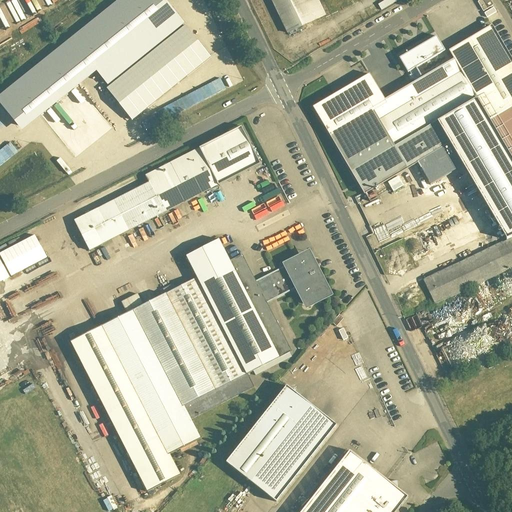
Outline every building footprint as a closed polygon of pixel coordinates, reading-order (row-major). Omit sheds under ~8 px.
[(120,0),(0,97),(0,107),(22,134),(97,73),(109,87),(184,26),(162,0),(120,0)] [(35,0),(40,9),(50,4),(48,0),(35,0)] [(268,0),(286,36),(325,17),(316,0),(268,0)] [(385,0),(377,4),(380,10),(399,0),(385,0)] [(485,19),(497,13),(490,0),(479,0),(476,2),(485,19)] [(210,58),(184,26),(109,87),(134,119),(210,58)] [(370,75),(313,108),(364,195),(451,145),(507,241),(511,238),(511,59),(493,28),(452,52),(456,59),(450,63),(422,79),(385,101),(370,75)] [(450,63),(436,38),(400,59),(408,74),(416,69),(422,79),(450,63)] [(222,80),(139,118),(144,129),(228,91),(222,80)] [(146,188),(72,225),(88,256),(258,170),(239,133),(142,180),(146,188)] [(12,146),(0,154),(0,170),(19,156),(12,146)] [(397,177),(387,183),(393,192),(403,186),(397,177)] [(445,194),(408,211),(411,219),(448,202),(445,194)] [(47,259),(35,236),(0,255),(12,278),(47,259)] [(511,269),(511,238),(507,241),(424,280),(436,306),(511,269)] [(69,346),(147,496),(180,479),(169,459),(200,443),(183,410),(293,353),(268,304),(294,291),(305,314),(333,300),(309,253),(282,267),(283,269),(257,283),(243,256),(229,263),(219,242),(186,259),(196,280),(69,346)] [(0,284),(12,278),(0,255),(0,284)] [(287,387),(226,464),(276,504),(337,426),(287,387)] [(351,453),(303,511),(397,511),(409,498),(351,453)]
